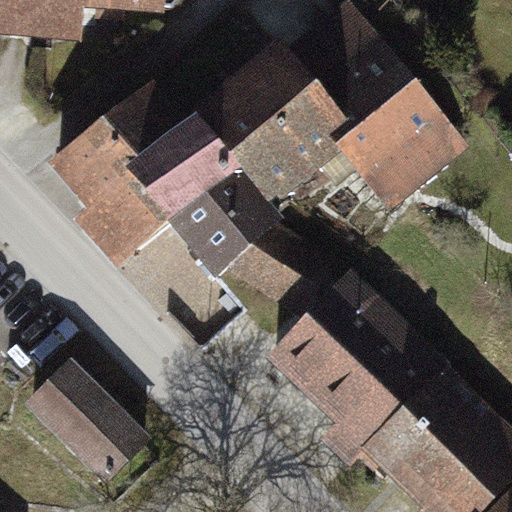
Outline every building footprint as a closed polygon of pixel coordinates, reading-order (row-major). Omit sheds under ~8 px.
[(2,0),(1,28),(1,36),(75,41),(76,18),(160,24),(161,0),(2,0)] [(179,119),(146,88),(43,170),(119,266),(163,234),(211,279),(224,263),(283,326),(330,277),(276,222),(269,213),(337,162),(385,217),(470,144),(348,7),(283,55),(271,41),(179,119)] [(446,359),(359,278),(269,368),(327,426),(315,438),(344,467),(357,453),(446,359)] [(511,423),(446,359),(357,453),(419,511),(506,511),(511,507),(511,423)] [(70,362),(23,408),(103,489),(150,444),(70,362)]
